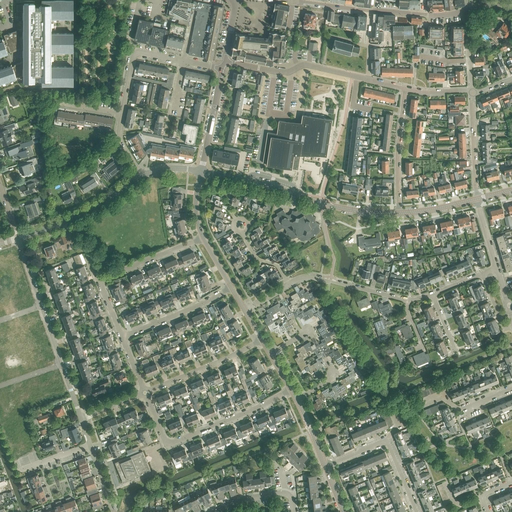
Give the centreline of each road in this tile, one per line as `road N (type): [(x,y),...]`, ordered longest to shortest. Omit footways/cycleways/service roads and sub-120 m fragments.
road 1 (residential): [(80,418),(18,238)]
road 2 (residential): [(120,337),(100,280),(202,237)]
road 3 (residential): [(368,79),(222,61)]
road 4 (residential): [(337,207),(200,171)]
road 5 (tertiary): [(18,238),(78,216),(140,176)]
road 6 (residential): [(165,445),(290,389)]
road 7 (residential): [(144,392),(261,339)]
road 8 (residential): [(398,213),(405,88)]
road 9 (residential): [(288,284),(311,276),(406,300)]
road 10 (residential): [(120,337),(231,287)]
